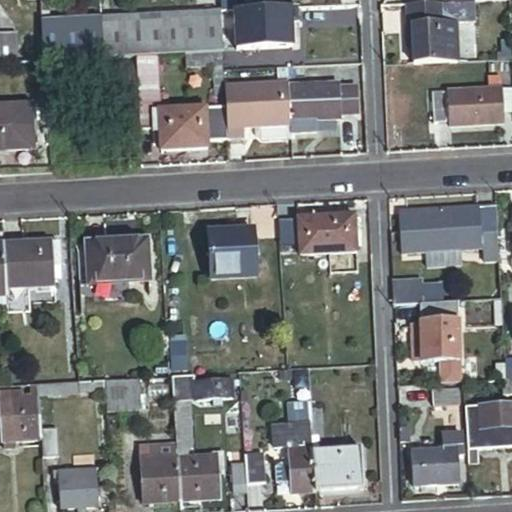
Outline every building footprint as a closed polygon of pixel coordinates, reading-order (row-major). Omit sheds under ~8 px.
[(220,0),(221,14),(235,14),(237,13),(236,0),(220,0)] [(456,24),(476,23),(475,4),(474,4),(442,6),(443,25),(456,24)] [(443,25),(442,6),(405,7),(407,47),(412,47),(413,67),(458,65),(456,24),(443,25)] [(298,11),(237,13),(235,14),(237,52),(299,50),(298,11)] [(224,55),(221,18),(159,22),(161,59),(185,57),(224,55)] [(161,59),(159,22),(100,26),(103,63),(115,62),(135,61),(161,59)] [(103,63),(100,26),(42,29),(45,65),(45,66),(83,64),(103,63)] [(30,36),(16,37),(17,68),(31,67),(30,36)] [(0,68),(17,68),(16,37),(0,37),(0,68)] [(224,68),(224,55),(185,57),(186,70),(215,68),(224,68)] [(224,88),(224,68),(215,68),(217,100),(220,100),(221,109),(226,108),(224,88)] [(501,115),(500,91),(499,80),(486,80),(486,92),(430,94),(431,124),(448,124),(448,130),(501,127),(501,115)] [(288,86),(224,88),(226,108),(227,142),(243,141),(242,131),(255,130),(255,139),(261,144),(291,142),(290,132),(288,88),(288,86)] [(338,86),(288,88),(290,132),(314,131),(313,119),(339,118),(338,86)] [(501,115),(511,114),(511,90),(500,91),(501,115)] [(0,153),(32,152),(29,105),(0,106),(0,153)] [(205,143),(227,142),(226,108),(221,109),(145,113),(146,131),(159,130),(161,153),(205,150),(205,143)] [(482,237),(481,211),(405,215),(407,246),(482,243),(482,237)] [(497,237),(496,211),(481,211),(482,237),(497,237)] [(407,246),(405,215),(399,215),(400,255),(440,253),(440,262),(484,260),(484,266),(498,265),(497,237),(482,237),(482,243),(407,246)] [(298,225),(299,253),(300,258),(356,255),(354,216),(297,220),(298,225)] [(299,253),(298,225),(291,226),(292,254),(299,253)] [(211,239),(213,279),(256,276),(254,236),(211,239)] [(149,282),(147,243),(87,247),(89,285),(149,282)] [(59,244),(2,247),(5,294),(28,293),(48,292),(48,282),(47,267),(60,266),(59,244)] [(61,281),(60,266),(47,267),(48,282),(61,281)] [(425,285),(392,286),(393,307),(416,306),(426,305),(425,285)] [(29,314),(28,293),(5,294),(5,308),(6,315),(29,314)] [(461,323),(460,303),(426,305),(416,306),(417,325),(453,324),(461,323)] [(453,324),(417,325),(411,326),(411,340),(417,339),(419,364),(435,363),(443,363),(455,363),(453,324)] [(511,360),(503,361),(504,379),(511,378),(511,360)] [(443,363),(435,363),(436,371),(444,371),(443,363)] [(312,406),(310,370),(296,370),(297,407),(312,406)] [(192,448),(190,405),(210,403),(220,402),(232,402),(230,382),(194,385),(194,378),(173,379),(176,451),(177,459),(186,459),(192,448)] [(511,392),(511,378),(504,379),(501,380),(501,393),(511,392)] [(137,410),(135,380),(104,382),(104,391),(106,412),(137,410)] [(104,391),(104,382),(80,383),(81,393),(104,391)] [(81,393),(80,383),(38,386),(38,397),(81,394),(81,393)] [(38,397),(38,386),(20,387),(21,398),(0,399),(3,449),(13,449),(13,442),(41,440),(40,433),(38,397)] [(458,387),(431,389),(432,406),(459,404),(458,387)] [(511,447),(511,403),(464,407),(468,463),(476,463),(475,450),(511,447)] [(312,408),(312,406),(297,407),(298,424),(272,426),(273,448),(287,447),(288,457),(289,484),(290,494),(316,492),(314,450),(312,408)] [(323,438),(321,408),(312,408),(314,450),(317,450),(317,438),(323,438)] [(408,429),(398,430),(399,441),(408,441),(408,429)] [(458,431),(438,432),(439,450),(454,449),(455,453),(460,452),(458,431)] [(41,440),(42,459),(57,458),(55,432),(40,433),(41,440)] [(314,450),(316,492),(361,490),(359,448),(317,450),(314,450)] [(457,482),(455,453),(454,449),(439,450),(411,452),(414,485),(457,482)] [(177,459),(176,451),(159,452),(159,460),(148,461),(139,462),(142,503),(179,501),(177,459)] [(159,460),(159,452),(148,452),(148,461),(159,460)] [(261,452),(243,453),(244,463),(245,485),(263,484),(261,452)] [(177,459),(179,501),(218,499),(216,478),(223,478),(222,456),(186,459),(177,459)] [(289,484),(288,457),(278,457),(273,463),(274,480),(279,485),(289,484)] [(245,485),(244,463),(229,464),(231,493),(246,492),(245,485)] [(81,511),(81,507),(97,506),(94,471),(53,473),(53,480),(58,479),(60,509),(75,508),(74,511),(81,511)]
